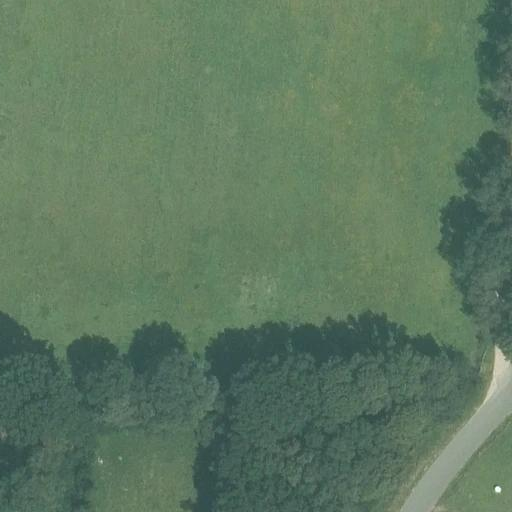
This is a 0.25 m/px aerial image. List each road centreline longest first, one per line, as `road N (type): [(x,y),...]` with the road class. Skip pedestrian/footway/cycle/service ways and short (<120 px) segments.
road 1 (track): [(511,380),(499,364),(511,200)]
road 2 (unclassified): [(413,511),(511,390)]
road 3 (track): [(499,364),(377,346)]
